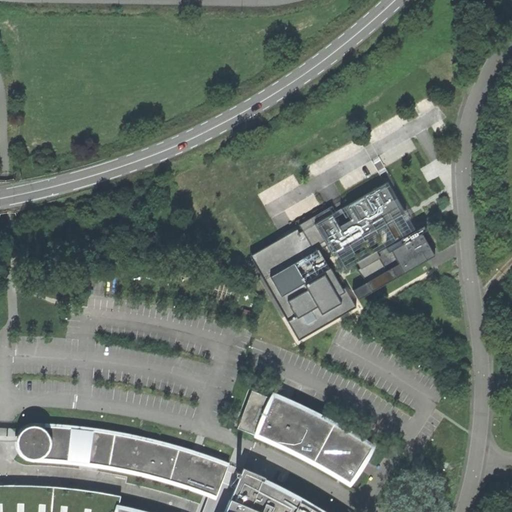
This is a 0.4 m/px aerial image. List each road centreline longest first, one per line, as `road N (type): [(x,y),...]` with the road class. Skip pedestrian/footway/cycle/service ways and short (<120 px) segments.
road 1 (unclassified): [(511,39),(474,103),(462,148),(481,365),(476,454),(461,511)]
road 2 (primary): [(390,0),(302,74),(156,153),(0,198)]
